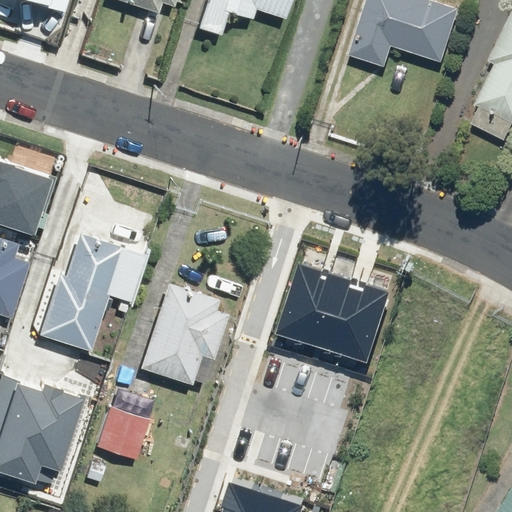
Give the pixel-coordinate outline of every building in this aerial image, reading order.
[(19,0),(62,13),(66,0),(19,0)] [(291,0),(207,0),(201,20),(225,28),(232,4),(256,11),(259,1),(288,10),(291,0)] [(465,1),(460,0),(370,0),(356,47),(391,59),(398,37),(448,53),(465,1)] [(511,20),(495,54),(501,56),(480,97),(511,112),(511,20)] [(511,114),(484,100),(477,115),(511,132),(511,129),(511,114)] [(0,210),(37,221),(53,163),(0,148),(0,210)] [(62,268),(43,327),(94,344),(112,288),(132,294),(147,248),(82,227),(68,270),(62,268)] [(0,305),(14,310),(31,255),(17,251),(21,237),(0,230),(0,305)] [(307,249),(284,318),(373,347),(395,279),(373,272),(371,278),(355,273),(357,267),(332,259),(331,263),(328,262),(330,256),(307,249)] [(171,276),(143,361),(195,377),(204,348),(216,352),(231,307),(219,303),(222,293),(171,276)] [(4,362),(0,373),(0,458),(35,470),(41,452),(55,457),(78,386),(4,362)] [(150,414),(113,402),(100,440),(138,452),(150,414)] [(311,511),(319,489),(235,462),(227,489),(231,490),(224,511),(311,511)] [(511,511),(511,490),(498,511),(511,511)]
